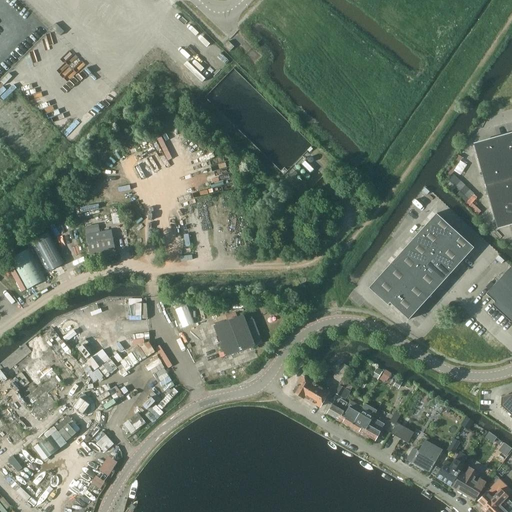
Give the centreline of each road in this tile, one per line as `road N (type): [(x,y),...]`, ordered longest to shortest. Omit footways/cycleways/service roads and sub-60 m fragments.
road 1 (track): [(332,323),(332,269),(511,19)]
road 2 (unclassified): [(17,316),(92,279),(311,270)]
road 3 (tertiary): [(511,371),(450,371),(369,326),(343,322),(299,338),(265,380)]
road 4 (unclassified): [(461,511),(282,399),(265,380)]
road 5 (tertiary): [(106,511),(133,464),(178,418),(265,380)]
